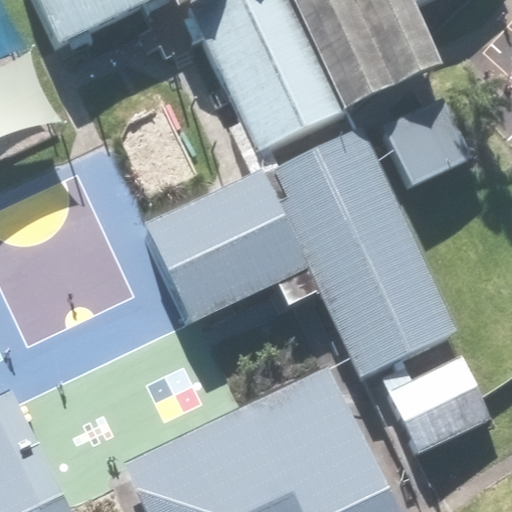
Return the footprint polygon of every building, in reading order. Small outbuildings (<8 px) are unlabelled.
[(189,0),(193,0),(266,160),(451,78),(417,4),(426,0),(34,0),(60,58),(189,0)] [(388,131),(411,188),(479,161),(455,103),(388,131)] [(358,144),(144,243),(188,337),(305,283),(357,395),(454,351),(358,144)] [(390,395),(417,454),(497,418),(471,359),(390,395)] [(400,511),(330,368),(126,466),(148,511),(52,511),(0,404),(0,511),(400,511)]
